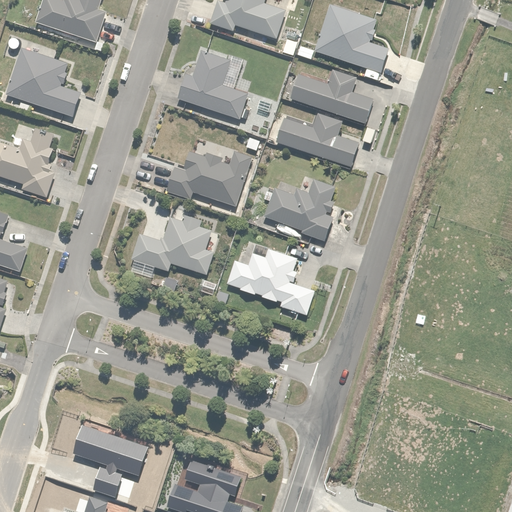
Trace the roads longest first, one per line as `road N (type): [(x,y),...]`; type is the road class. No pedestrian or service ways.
road 1 (residential): [(336,382),(459,0)]
road 2 (residential): [(64,295),(164,0)]
road 3 (residential): [(64,295),(336,382)]
road 4 (residential): [(321,425),(50,337)]
road 5 (residential): [(50,337),(0,483)]
